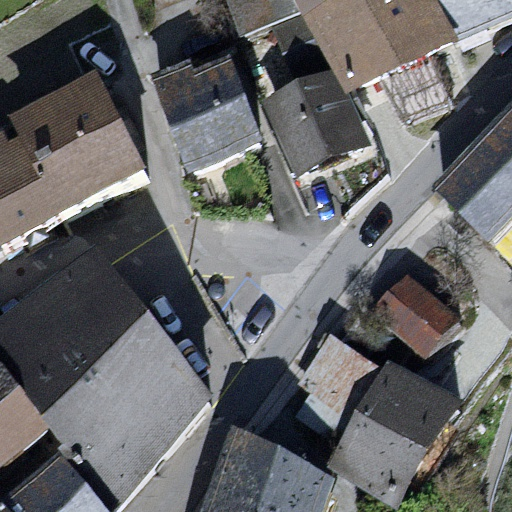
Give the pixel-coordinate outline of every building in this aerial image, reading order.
[(421,0),(365,0),(305,26),(330,85),(339,112),(451,69),(421,0)] [(511,0),(421,0),(451,69),(511,40),(511,0)] [(231,69),(155,89),(183,196),(267,161),(231,69)] [(330,85),(266,116),(303,206),(370,176),(353,120),(343,121),(339,112),(330,85)] [(18,147),(0,154),(0,270),(1,272),(142,191),(100,91),(8,134),(18,147)] [(511,114),(435,193),(489,247),(511,225),(511,114)] [(511,225),(489,247),(511,269),(511,225)] [(96,263),(0,338),(0,369),(1,371),(63,468),(92,511),(127,511),(207,423),(96,263)] [(410,275),(377,312),(432,361),(466,325),(410,275)] [(304,388),(360,417),(385,370),(328,341),(304,388)] [(392,370),(334,469),(403,509),(461,410),(392,370)] [(1,371),(0,371),(0,510),(63,468),(1,371)] [(241,450),(218,511),(321,511),(332,483),(241,450)] [(0,510),(0,511),(92,511),(63,468),(0,510)]
